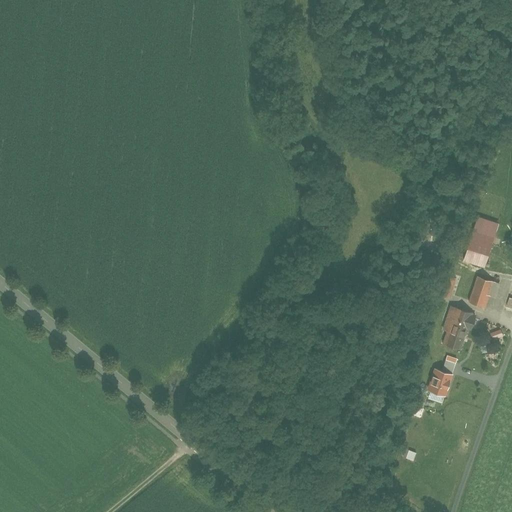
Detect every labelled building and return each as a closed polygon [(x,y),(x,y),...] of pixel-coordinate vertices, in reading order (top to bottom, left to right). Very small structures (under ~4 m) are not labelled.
[(471,232),(463,259),(484,265),(492,237),(471,232)] [(449,296),(455,276),(445,272),(437,292),(449,296)] [(490,281),(476,277),(469,301),(483,305),(490,281)] [(468,331),(473,313),(448,305),(441,328),(446,330),(442,344),(459,349),(465,330),(468,331)] [(492,338),(501,335),(499,330),(490,333),(492,338)] [(450,370),(454,357),(444,353),(439,367),(450,370)] [(443,394),(451,372),(435,367),(427,388),(443,394)] [(407,449),(404,457),(412,459),(414,451),(407,449)]
